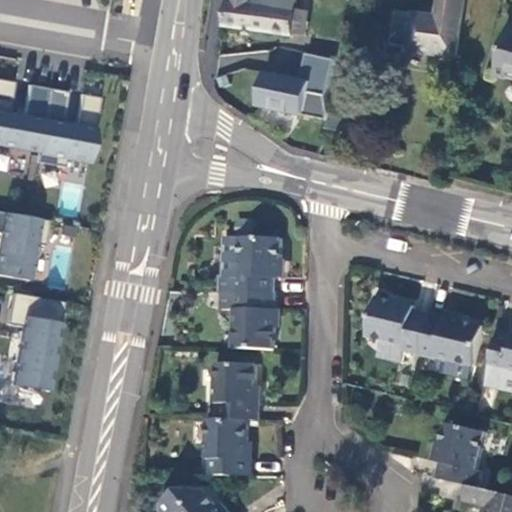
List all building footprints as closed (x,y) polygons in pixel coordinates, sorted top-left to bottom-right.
[(228,0),(226,27),(295,35),(296,32),(299,11),(300,0),(228,0)] [(467,0),(449,0),(447,19),(438,18),(414,15),(414,17),(401,15),(395,45),(409,47),(409,52),(459,60),(467,0)] [(447,19),(449,0),(440,0),(438,18),(447,19)] [(299,11),(296,32),(308,34),(311,13),(299,11)] [(511,37),(502,73),(511,76),(511,37)] [(319,120),(333,59),(302,52),(296,78),(257,68),(249,103),(319,120)] [(0,146),(38,153),(49,89),(29,86),(24,116),(9,113),(14,83),(0,80),(0,146)] [(69,93),(49,89),(38,153),(36,163),(65,168),(66,160),(89,164),(101,99),(83,95),(77,126),(63,123),(69,93)] [(333,114),(330,130),(338,132),(341,116),(333,114)] [(341,116),(338,132),(350,134),(354,119),(341,116)] [(48,221),(0,212),(0,275),(29,281),(35,245),(44,246),(48,221)] [(228,294),(282,295),(282,281),(287,280),(287,242),(233,241),(232,279),(227,279),(226,294),(228,294)] [(7,324),(21,327),(12,380),(48,386),(63,302),(13,293),(7,324)] [(240,350),(280,351),(282,295),(228,294),(227,313),(240,313),(240,350)] [(424,358),(434,317),(419,313),(419,309),(382,300),(372,339),(411,349),(409,354),(424,358)] [(487,329),(434,317),(424,358),(441,362),(442,359),(477,367),(478,367),(487,329)] [(511,373),(511,336),(503,334),(493,374),(510,379),(511,373)] [(477,367),(442,359),(441,362),(438,375),(473,384),(477,367)] [(224,421),(252,422),(264,423),(265,405),(260,404),(260,367),(221,365),(220,405),(223,405),(224,421)] [(48,386),(12,380),(11,385),(47,391),(48,386)] [(215,461),(215,476),(257,477),(257,461),(252,460),(252,422),(224,421),(213,421),(211,461),(215,461)] [(444,464),(441,479),(470,487),(482,489),(486,474),(482,472),(490,435),(450,426),(441,464),(444,464)] [(511,511),(511,495),(482,489),(470,487),(467,501),(493,507),(492,511),(511,511)] [(222,511),(206,493),(181,489),(164,506),(164,511),(222,511)]
